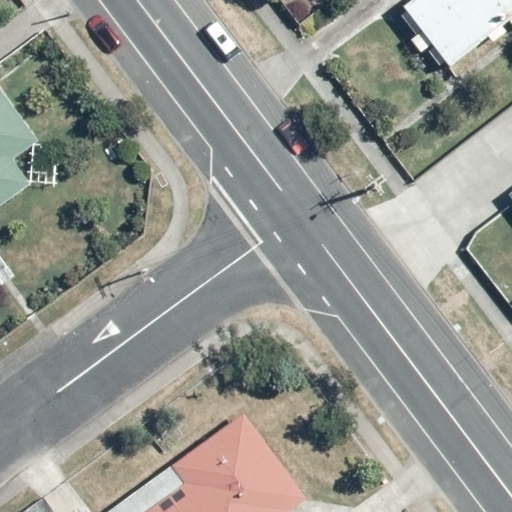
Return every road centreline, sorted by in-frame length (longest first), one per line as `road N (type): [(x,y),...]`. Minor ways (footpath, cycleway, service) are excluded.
road 1 (residential): [(298,213),(0,431)]
road 2 (unclassified): [(511,496),(298,213)]
road 3 (unclassified): [(298,213),(137,0)]
